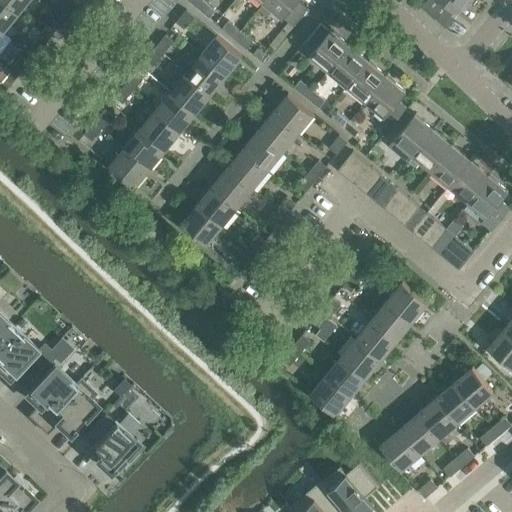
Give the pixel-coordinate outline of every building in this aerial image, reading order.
[(3,0),(0,0),(0,28),(4,31),(19,12),(3,0)] [(3,0),(19,12),(29,0),(3,0)] [(80,0),(79,0),(66,0),(62,6),(70,12),(80,0)] [(204,0),(203,0),(197,7),(209,17),(216,10),(204,0)] [(265,0),(264,1),(259,8),(267,15),(272,8),(283,17),(297,0),(265,0)] [(298,0),(297,0),(283,17),(294,25),(306,10),(305,9),(307,6),(298,0)] [(439,0),(451,9),(458,0),(466,6),(470,0),(439,0)] [(176,21),(184,28),(194,16),(186,9),(176,21)] [(52,19),(42,31),(49,37),(60,25),(52,19)] [(222,28),(234,38),(241,30),(228,20),(222,28)] [(310,54),(329,70),(349,44),(330,29),(329,30),(320,23),(302,45),(311,53),(310,54)] [(241,30),(234,38),(247,48),(253,40),(241,30)] [(49,37),(42,31),(32,43),(39,50),(49,37)] [(166,34),(156,47),(163,53),(173,41),(166,34)] [(217,34),(202,53),(227,74),(243,55),(217,34)] [(329,70),(347,85),(368,60),(349,44),(329,70)] [(163,53),(156,47),(146,59),(153,65),(163,53)] [(258,47),(253,53),(259,58),(264,52),(258,47)] [(202,53),(186,72),(212,93),(227,74),(202,53)] [(21,56),(11,68),(19,74),(29,62),(21,56)] [(347,85),(366,100),(387,75),(368,60),(347,85)] [(19,74),(11,68),(1,80),(9,87),(19,74)] [(135,72),(125,84),(133,90),(143,78),(135,72)] [(186,72),(171,90),(196,111),(212,93),(186,72)] [(387,75),(366,100),(384,115),(383,117),(392,125),(406,107),(398,100),(406,91),(387,75)] [(294,87),(306,97),(313,89),(300,79),(294,87)] [(133,90),(125,84),(115,96),(123,103),(133,90)] [(313,89),(306,97),(319,107),(325,100),(313,89)] [(171,90),(155,109),(181,130),(196,111),(171,90)] [(288,93),(273,111),(298,132),(314,114),(288,93)] [(105,109),(95,121),(102,127),(113,115),(105,109)] [(155,109),(140,128),(166,149),(181,130),(155,109)] [(331,117),(344,128),(350,120),(338,110),(331,117)] [(273,111),(258,130),(283,151),(298,132),(273,111)] [(394,139),(413,154),(433,129),(415,114),(394,139)] [(350,120),(344,128),(356,138),(362,130),(350,120)] [(102,127),(95,121),(84,133),(92,140),(102,127)] [(140,128),(125,146),(150,167),(166,149),(140,128)] [(421,161),(431,170),(452,144),(433,129),(413,154),(413,155),(409,160),(417,166),(421,161)] [(258,130),(242,148),(268,169),(283,151),(258,130)] [(329,147),(337,153),(347,141),(340,135),(329,147)] [(431,170),(450,185),(471,160),(452,144),(431,170)] [(150,167),(125,146),(109,165),(135,186),(150,167)] [(242,148),(227,167),(252,188),(268,169),(242,148)] [(338,170),(347,177),(362,159),(353,151),(338,170)] [(347,177),(356,185),(372,166),(362,159),(347,177)] [(319,160),(309,172),(316,179),(327,166),(319,160)] [(450,185),(469,201),(490,175),(471,160),(450,185)] [(356,185),(366,193),(381,174),(372,166),(356,185)] [(227,167),(211,186),(237,207),(252,188),(227,167)] [(316,179),(309,172),(299,184),(306,191),(316,179)] [(366,193),(375,200),(391,182),(381,174),(366,193)] [(490,175),(469,201),(487,215),(482,221),(492,229),(510,207),(501,200),(508,191),(490,175)] [(375,200),(384,208),(400,189),(391,182),(375,200)] [(211,186),(196,204),(222,225),(237,207),(211,186)] [(384,208),(394,216),(409,197),(400,189),(384,208)] [(288,197),(278,209),(286,215),(296,203),(288,197)] [(394,216),(403,223),(419,205),(409,197),(394,216)] [(222,225),(196,204),(181,223),(206,244),(222,225)] [(403,223),(413,231),(428,212),(419,205),(403,223)] [(286,215),(278,209),(268,221),(276,228),(286,215)] [(413,231),(422,239),(437,220),(428,212),(413,231)] [(422,239),(431,246),(447,228),(437,220),(422,239)] [(431,246),(441,254),(456,235),(447,228),(431,246)] [(258,234),(247,246),(255,253),(265,240),(258,234)] [(441,254),(450,262),(465,243),(456,235),(441,254)] [(465,243),(450,262),(459,269),(474,250),(465,243)] [(255,253),(247,246),(237,259),(245,265),(255,253)] [(364,260),(354,272),(361,278),(371,266),(364,260)] [(361,278),(354,272),(343,284),(351,291),(361,278)] [(403,280),(387,299),(413,320),(428,301),(403,280)] [(204,303),(216,313),(230,295),(219,286),(204,303)] [(333,297),(323,309),(331,315),(341,303),(333,297)] [(387,299),(372,318),(398,339),(413,320),(387,299)] [(331,315),(323,309),(313,322),(321,328),(331,315)] [(0,341),(14,326),(0,312),(0,341)] [(511,317),(503,328),(511,335),(511,317)] [(372,318),(357,336),(382,357),(398,339),(372,318)] [(0,365),(1,367),(0,367),(0,368),(8,376),(12,372),(15,375),(27,362),(24,360),(36,346),(14,326),(0,341),(0,365)] [(511,335),(503,328),(488,347),(511,366),(511,335)] [(303,334),(293,346),(300,353),(310,340),(303,334)] [(357,336),(341,355),(367,376),(382,357),(357,336)] [(300,353),(293,346),(282,359),(290,365),(300,353)] [(341,355),(326,374),(351,395),(367,376),(341,355)] [(38,373),(27,385),(27,386),(29,388),(26,393),(34,401),(36,399),(39,402),(27,415),(37,424),(79,379),(79,378),(75,382),(54,363),(41,376),(38,373)] [(473,365),(454,381),(476,406),(494,391),(473,365)] [(351,395),(326,374),(310,393),(336,414),(351,395)] [(73,429),(76,432),(88,419),(85,416),(97,403),(90,396),(93,392),(80,379),(79,379),(37,424),(47,433),(59,420),(62,424),(60,425),(69,433),(73,429)] [(454,381),(436,397),(457,422),(476,406),(454,381)] [(436,397),(417,412),(439,438),(457,422),(436,397)] [(93,444),(102,452),(96,458),(109,471),(113,467),(116,470),(128,457),(125,454),(137,441),(115,420),(114,421),(105,412),(87,432),(96,441),(93,444)] [(417,412),(399,428),(420,453),(439,438),(417,412)] [(505,416),(492,426),(499,434),(511,424),(505,416)] [(499,434),(492,426),(480,437),(487,444),(499,434)] [(420,453),(399,428),(380,444),(402,469),(420,453)] [(468,447),(456,458),(462,465),(474,455),(468,447)] [(462,465),(456,458),(443,468),(450,475),(462,465)] [(322,479),(321,479),(348,511),(366,511),(374,505),(366,496),(379,485),(360,461),(346,473),(340,465),(323,480),(322,479)] [(0,463),(0,497),(15,511),(16,511),(21,506),(24,508),(35,496),(23,485),(24,484),(16,476),(14,477),(0,463)] [(348,511),(321,479),(291,505),(296,511),(344,511),(346,511),(347,511),(348,511)] [(431,479),(419,489),(421,492),(425,497),(437,486),(436,484),(431,479)] [(0,511),(15,511),(0,497),(0,511)]
